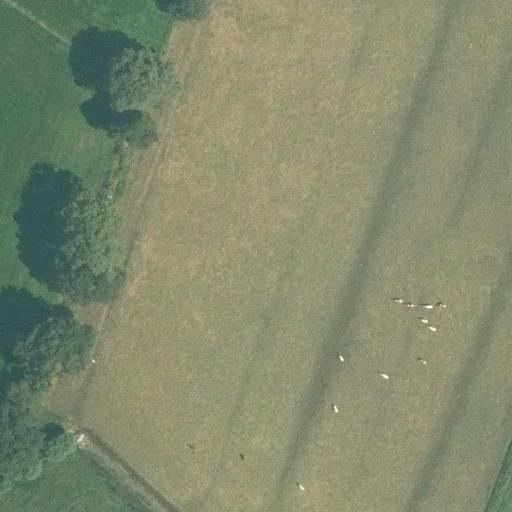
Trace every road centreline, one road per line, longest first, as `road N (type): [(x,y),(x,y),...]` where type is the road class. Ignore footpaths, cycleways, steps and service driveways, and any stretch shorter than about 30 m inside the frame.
road 1 (track): [(200,0),(59,421),(0,463)]
road 2 (track): [(59,421),(157,511)]
